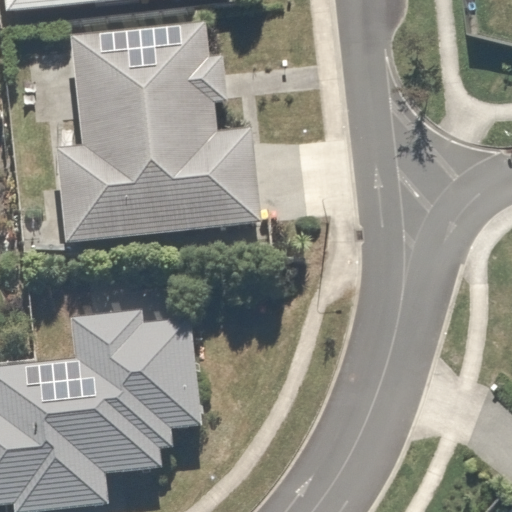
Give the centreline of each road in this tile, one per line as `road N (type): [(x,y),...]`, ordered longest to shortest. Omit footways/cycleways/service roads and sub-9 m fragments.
road 1 (residential): [(395,338),(364,0)]
road 2 (residential): [(314,511),(344,469),(395,338)]
